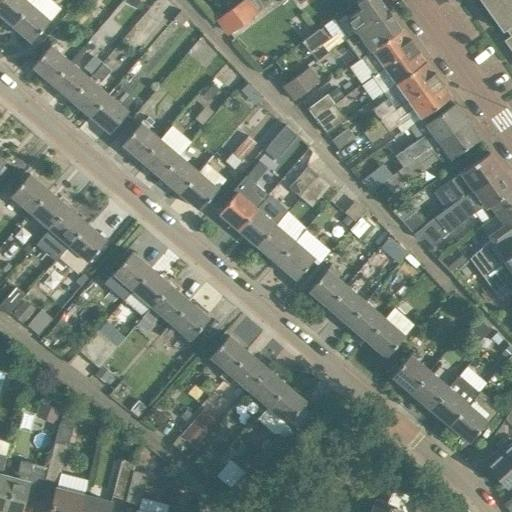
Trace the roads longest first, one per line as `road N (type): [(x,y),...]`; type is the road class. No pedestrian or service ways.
road 1 (residential): [(395,422),(0,86)]
road 2 (residential): [(491,325),(181,0)]
road 3 (unknown): [(271,511),(250,507),(0,309)]
road 4 (tertiary): [(511,140),(413,0)]
road 5 (residential): [(487,511),(395,422)]
